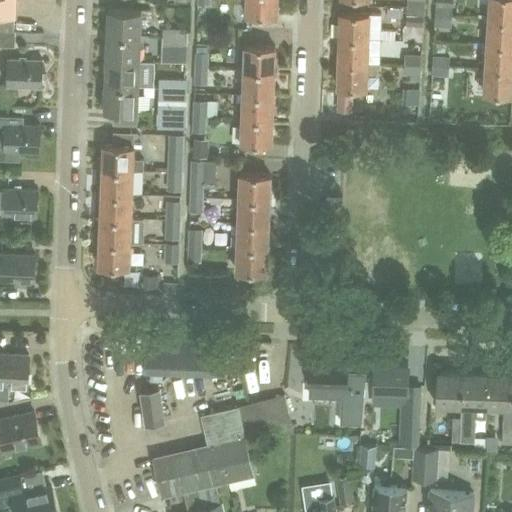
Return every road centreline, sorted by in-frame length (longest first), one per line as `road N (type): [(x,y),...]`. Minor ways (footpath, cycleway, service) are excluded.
road 1 (residential): [(297,314),(311,0)]
road 2 (residential): [(65,307),(75,0)]
road 3 (residential): [(297,314),(65,307)]
road 4 (residential): [(511,322),(297,314)]
road 5 (residential): [(96,511),(70,407),(65,307)]
